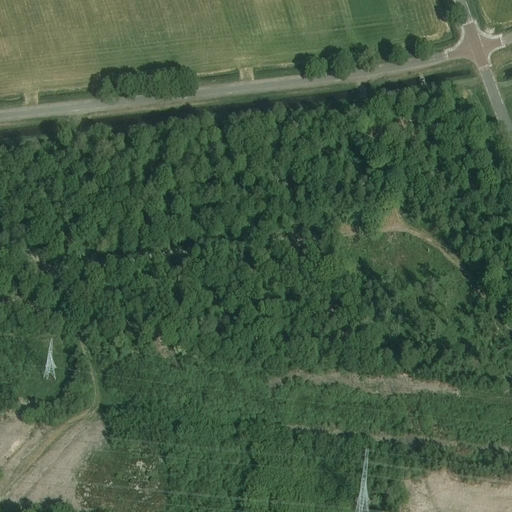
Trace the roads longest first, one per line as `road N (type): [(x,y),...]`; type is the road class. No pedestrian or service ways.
road 1 (residential): [(0,117),(361,74),(477,49)]
road 2 (track): [(394,229),(53,268),(0,239)]
road 3 (track): [(511,325),(423,232),(394,229)]
